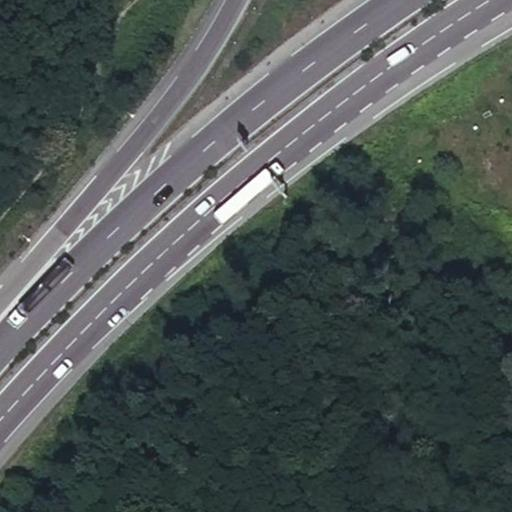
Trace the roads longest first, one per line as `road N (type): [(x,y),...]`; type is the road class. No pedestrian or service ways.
road 1 (trunk): [(0,422),(186,227),(314,121),(491,0)]
road 2 (trunk): [(405,0),(288,82),(137,209),(0,345)]
road 3 (trunk): [(235,0),(147,128),(0,300)]
road 4 (track): [(117,0),(86,123),(0,213)]
